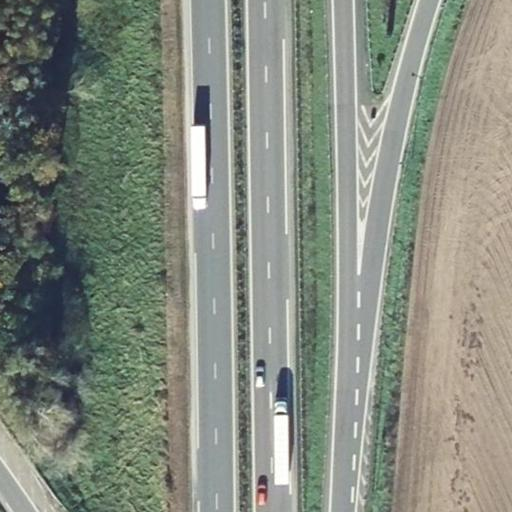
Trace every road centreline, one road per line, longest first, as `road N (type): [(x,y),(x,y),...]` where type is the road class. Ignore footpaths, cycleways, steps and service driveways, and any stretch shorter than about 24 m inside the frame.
road 1 (trunk): [(351,511),(370,266),(406,90),(436,0)]
road 2 (trunk): [(206,0),(216,511)]
road 3 (trunk): [(272,511),(264,0)]
road 4 (trunk): [(342,511),(341,0)]
